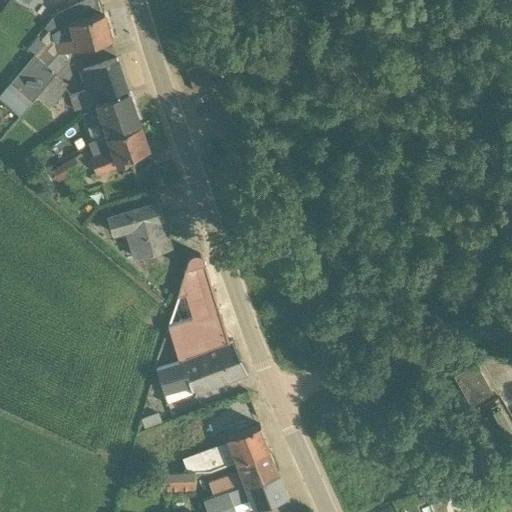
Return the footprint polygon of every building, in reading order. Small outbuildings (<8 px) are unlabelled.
[(103,13),(98,0),(84,0),(55,13),(42,28),(43,29),(26,49),(56,74),(68,61),(64,53),(110,40),(103,13)] [(33,55),(0,93),(0,101),(19,117),(56,74),(33,55)] [(68,97),(73,112),(127,93),(115,59),(77,73),(83,91),(68,97)] [(183,70),(190,93),(214,85),(207,62),(183,70)] [(36,99),(48,109),(65,89),(53,79),(36,99)] [(127,93),(88,107),(92,117),(97,116),(105,137),(138,126),(127,93)] [(147,150),(138,126),(105,137),(88,143),(93,156),(89,158),(94,173),(131,160),(130,157),(147,150)] [(79,169),(73,157),(51,170),(57,182),(79,169)] [(157,201),(106,216),(112,236),(124,233),(132,259),(171,248),(157,201)] [(202,259),(199,255),(193,254),(188,255),(176,297),(177,298),(184,295),(192,320),(168,328),(178,360),(155,368),(167,403),(193,395),(194,395),(246,373),(232,343),(231,341),(227,343),(202,259)] [(479,360),(452,373),(469,403),(485,393),(487,396),(497,390),(479,360)] [(511,418),(498,394),(481,404),(503,442),(511,436),(511,418)] [(184,464),(186,472),(208,471),(267,449),(259,425),(225,438),(226,441),(181,458),(184,464)] [(208,484),(213,494),(276,472),(268,450),(267,449),(234,461),(238,471),(212,481),(212,482),(208,484)] [(152,492),(194,490),(193,471),(151,474),(152,492)] [(202,499),(206,511),(244,511),(285,496),(276,472),(202,499)] [(439,472),(436,484),(453,489),(457,477),(439,472)]
